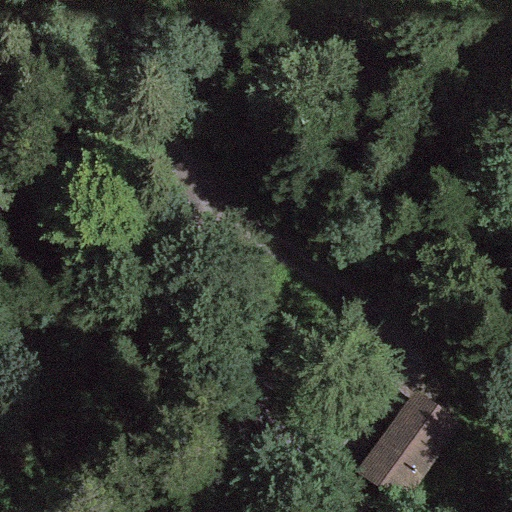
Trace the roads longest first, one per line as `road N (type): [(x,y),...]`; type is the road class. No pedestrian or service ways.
road 1 (track): [(329,511),(293,458),(146,115),(81,0)]
road 2 (track): [(293,458),(373,382),(371,329),(313,283),(203,247)]
